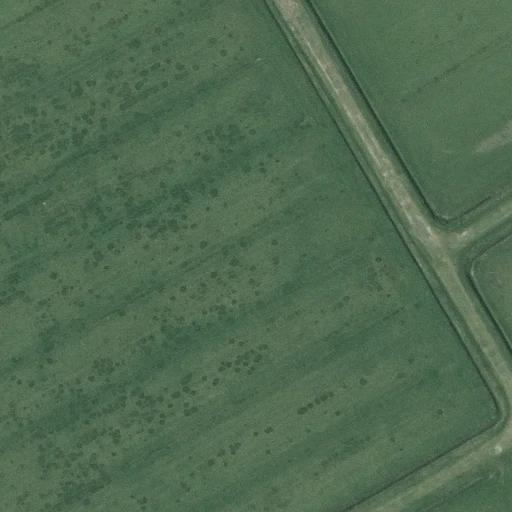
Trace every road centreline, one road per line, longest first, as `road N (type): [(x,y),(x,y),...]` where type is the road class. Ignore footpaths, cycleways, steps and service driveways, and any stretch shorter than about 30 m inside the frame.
road 1 (track): [(511,391),(284,0)]
road 2 (track): [(384,511),(511,438)]
